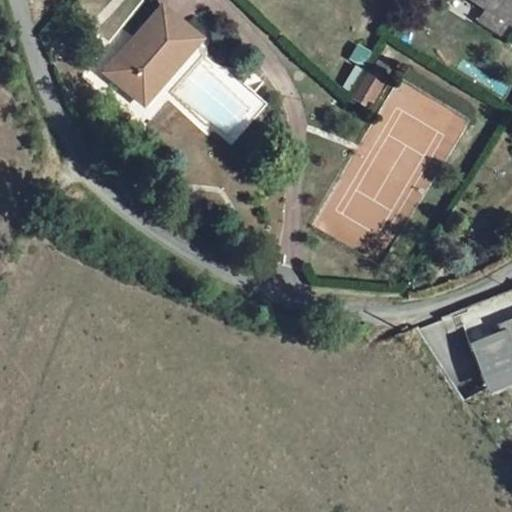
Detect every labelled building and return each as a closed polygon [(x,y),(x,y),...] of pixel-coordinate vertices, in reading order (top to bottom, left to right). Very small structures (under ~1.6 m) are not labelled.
[(511,0),(494,0),(511,11),(511,0)] [(198,44),(163,10),(104,70),(131,96),(159,66),(168,74),(198,44)] [(131,96),(140,104),(168,74),(159,66),(131,96)] [(376,72),(362,95),(377,105),(390,81),(376,72)] [(477,349),(489,379),(511,370),(511,325),(504,329),(507,337),(477,349)] [(511,370),(489,379),(495,393),(511,386),(511,370)]
